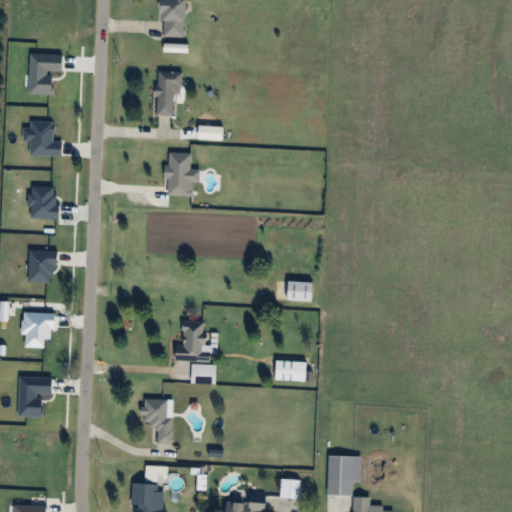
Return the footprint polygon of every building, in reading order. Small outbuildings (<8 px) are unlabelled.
[(187,0),(164,0),(165,37),(188,36),(187,0)] [(175,94),(183,94),(183,72),(159,72),(159,115),(175,115),(175,94)] [(315,281),(290,281),(290,301),(315,301),(315,281)] [(184,345),(176,345),(176,361),(209,361),(210,321),(185,320),(184,345)] [(308,361),(278,361),(278,380),(308,380),(308,361)] [(175,399),(145,399),(145,424),(159,424),(159,443),(174,443),(175,399)] [(301,480),(282,480),(282,497),(301,497),(301,480)] [(159,484),(134,482),(132,505),(138,505),(137,511),(165,511),(167,492),(159,491),(159,484)]
